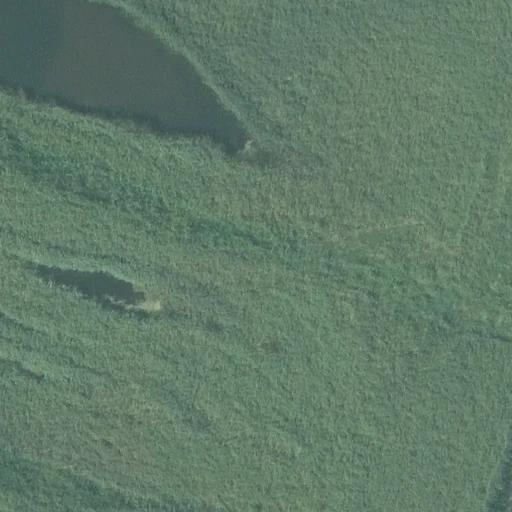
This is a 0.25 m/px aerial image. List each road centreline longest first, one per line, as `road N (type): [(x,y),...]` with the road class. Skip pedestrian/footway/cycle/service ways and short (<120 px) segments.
road 1 (track): [(340,511),(379,331),(379,292),(368,274),(190,227),(0,159)]
road 2 (track): [(155,511),(0,468)]
